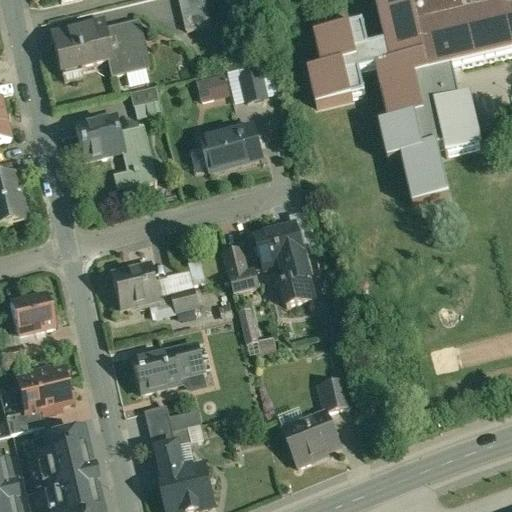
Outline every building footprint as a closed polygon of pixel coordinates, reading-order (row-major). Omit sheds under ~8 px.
[(204,0),(178,0),(187,34),(211,28),(204,0)] [(511,0),(375,0),(386,47),(368,51),(363,28),(315,39),(323,72),(309,75),(317,110),(365,99),(359,75),(377,71),(390,126),(380,128),(389,163),(402,160),(414,207),(449,199),(438,151),(445,150),(447,160),(482,151),(470,99),(459,102),(452,73),(511,59),(511,0)] [(106,25),(50,38),(59,76),(109,64),(112,81),(150,72),(138,24),(108,31),(106,25)] [(227,76),(198,84),(204,106),(233,98),(227,76)] [(260,79),(241,84),(247,107),(266,102),(260,79)] [(156,91),(131,97),(134,110),(159,104),(156,91)] [(0,145),(10,144),(0,100),(0,145)] [(117,121),(75,130),(80,151),(81,151),(84,164),(124,155),(132,190),(131,190),(132,191),(157,186),(144,131),(121,137),(117,121)] [(251,131),(204,144),(203,142),(200,143),(210,179),(212,178),(211,176),(259,162),(260,165),(263,164),(253,128),(250,129),(251,131)] [(0,179),(0,229),(27,223),(16,176),(0,179)] [(295,228),(255,239),(265,274),(282,269),(287,287),(281,288),(287,310),(314,303),(308,283),(310,282),(295,228)] [(246,276),(241,253),(225,257),(235,298),(259,292),(255,274),(246,276)] [(152,268),(112,278),(120,313),(160,303),(152,268)] [(195,293),(172,299),(176,316),(199,310),(195,293)] [(47,298),(9,306),(17,340),(54,331),(47,298)] [(230,309),(220,312),(223,324),(233,321),(230,309)] [(251,312),(239,315),(247,347),(259,344),(251,312)] [(273,341),(259,344),(262,356),(276,353),(273,341)] [(22,349),(0,354),(0,356),(3,370),(25,365),(22,349)] [(157,355),(131,361),(140,397),(142,396),(142,398),(158,394),(158,393),(181,387),(179,380),(205,374),(199,349),(158,358),(157,355)] [(49,371),(32,375),(33,379),(17,384),(24,415),(25,417),(40,413),(41,417),(42,417),(59,413),(58,409),(72,406),(69,392),(66,392),(65,386),(67,386),(64,372),(50,375),(49,371)] [(346,383),(319,390),(325,417),(327,416),(352,411),(346,383)] [(167,409),(143,415),(150,441),(173,435),(167,409)] [(40,413),(25,417),(24,415),(5,420),(9,439),(44,430),(42,417),(41,417),(40,413)] [(325,417),(283,434),(297,471),(315,464),(313,460),(340,450),(327,416),(325,417)] [(173,435),(150,441),(153,455),(154,454),(173,450),(191,446),(188,432),(173,435)] [(102,511),(84,434),(30,447),(45,511),(102,511)] [(173,450),(154,454),(160,479),(159,479),(166,511),(198,511),(198,509),(213,505),(204,468),(178,474),(173,450)] [(16,511),(3,453),(0,453),(0,511),(16,511)]
